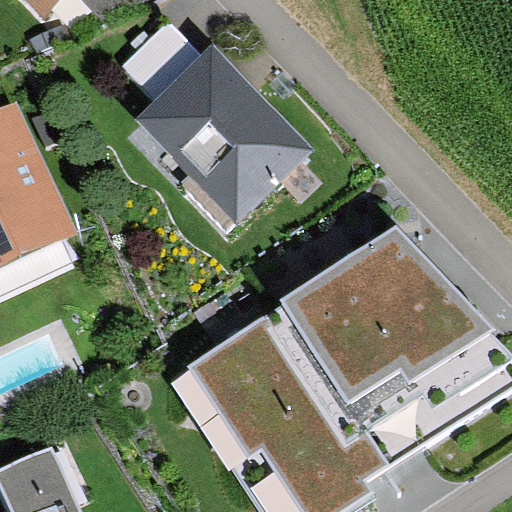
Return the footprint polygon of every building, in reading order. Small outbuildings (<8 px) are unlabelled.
[(45,0),(16,0),(31,15),(45,0)] [(311,161),(222,62),(148,129),(199,186),(185,199),(223,241),(311,161)] [(0,261),(70,228),(12,106),(0,111),(0,261)] [(511,389),(511,366),(397,245),(182,386),(261,511),(350,511),(369,499),(360,488),(511,389)] [(84,511),(57,455),(0,481),(0,506),(2,511),(84,511)]
